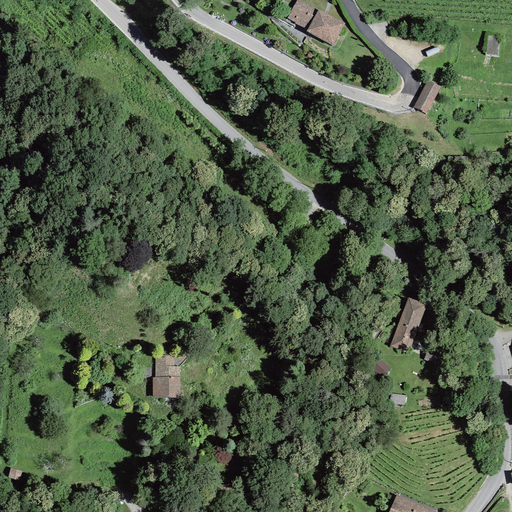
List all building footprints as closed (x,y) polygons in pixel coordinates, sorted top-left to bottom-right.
[(295,23),(307,30),(318,11),(297,0),(296,0),(287,18),(295,22),(295,23)] [(332,45),(345,23),(318,9),(318,11),(307,30),(306,31),(332,45)] [(501,35),(488,33),(485,54),(498,56),(501,35)] [(427,80),(413,107),(426,113),(440,87),(427,80)] [(426,305),(408,298),(390,346),(407,353),(426,305)] [(440,354),(428,349),(424,360),(436,365),(440,354)] [(152,377),(153,399),(180,399),(180,366),(174,366),(174,355),(155,355),(155,377),(152,377)] [(382,378),(390,368),(379,359),(371,369),(382,378)] [(405,396),(391,393),(389,403),(404,405),(405,396)] [(22,471),(10,468),(8,478),(19,481),(22,471)] [(437,511),(397,495),(389,511),(437,511)]
